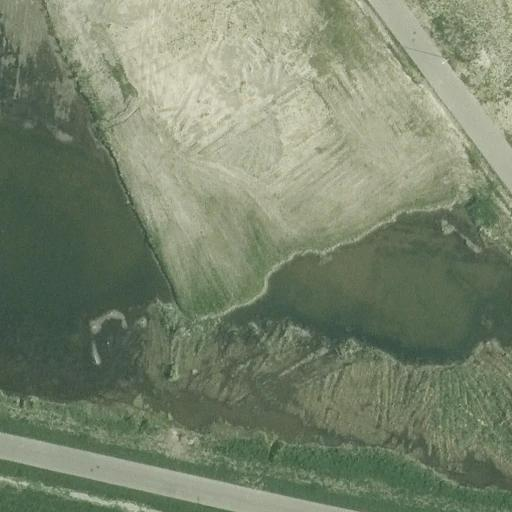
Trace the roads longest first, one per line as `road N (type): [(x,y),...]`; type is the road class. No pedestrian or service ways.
road 1 (unclassified): [(291,511),(0,448)]
road 2 (unclassified): [(388,0),(511,164)]
